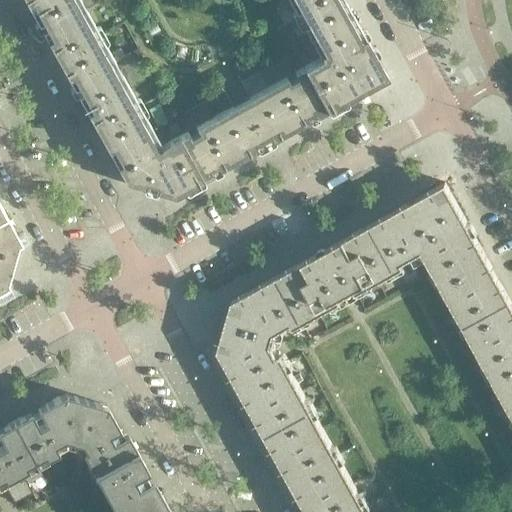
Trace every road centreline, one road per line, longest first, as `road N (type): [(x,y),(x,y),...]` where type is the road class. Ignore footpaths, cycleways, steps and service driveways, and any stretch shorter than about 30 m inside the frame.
road 1 (residential): [(144,281),(448,112)]
road 2 (residential): [(144,281),(0,23)]
road 3 (residential): [(271,511),(144,281)]
road 4 (residential): [(94,308),(208,511)]
road 5 (residential): [(0,135),(94,308)]
road 6 (residential): [(511,225),(448,112)]
road 7 (residential): [(448,112),(386,0)]
